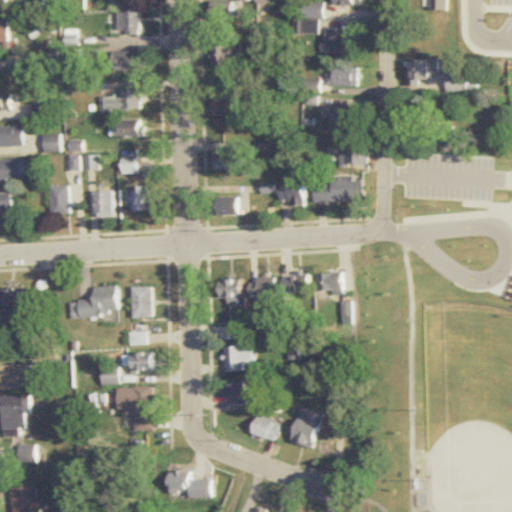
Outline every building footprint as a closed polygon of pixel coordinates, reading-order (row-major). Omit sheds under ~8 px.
[(427,0),(427,8),(448,10),(448,0),(427,0)] [(493,0),(471,0),(471,9),(493,10),(493,0)] [(216,2),(216,19),(236,19),(236,2),(216,2)] [(0,16),(13,16),(13,3),(0,3),(0,16)] [(123,13),(123,37),(145,37),(145,13),(123,13)] [(0,42),(11,42),(11,22),(0,22),(0,42)] [(357,54),(357,29),(329,29),(329,54),(357,54)] [(81,45),(81,31),(69,31),(69,45),(81,45)] [(217,67),(234,67),(234,46),(217,46),(217,67)] [(85,50),(67,50),(67,69),(85,69),(85,50)] [(144,52),(118,52),(118,72),(144,72),(144,52)] [(412,60),(412,83),(441,83),(441,60),(412,60)] [(361,87),(361,69),(329,69),(329,87),(361,87)] [(469,74),(448,74),(448,92),(469,92),(469,74)] [(145,90),(125,90),(125,98),(104,99),(104,111),(145,110),(145,90)] [(0,95),(0,111),(16,111),(16,95),(0,95)] [(217,101),(217,116),(239,116),(239,101),(217,101)] [(38,119),(55,119),(55,103),(38,103),(38,119)] [(359,124),(359,107),(329,107),(329,124),(359,124)] [(146,124),(123,124),(123,139),(146,139),(146,124)] [(0,127),(0,146),(28,146),(28,127),(0,127)] [(49,153),(66,153),(66,134),(49,134),(49,153)] [(342,153),(342,168),(370,168),(370,142),(348,142),(348,153),(342,153)] [(246,169),(246,155),(219,155),(219,169),(246,169)] [(102,156),(90,156),(90,170),(102,170),(102,156)] [(126,156),(126,174),(142,174),(142,156),(126,156)] [(71,170),(83,171),(84,158),(71,157),(71,170)] [(25,160),(3,160),(3,180),(25,180),(25,160)] [(317,202),(364,201),(364,178),(317,179),(317,202)] [(293,201),(293,205),(307,205),(307,182),(282,182),(282,201),(293,201)] [(55,186),(55,215),(74,215),(74,186),(55,186)] [(118,191),(100,191),(100,217),(118,217),(118,191)] [(154,191),(129,191),(129,212),(154,212),(154,191)] [(0,226),(17,226),(16,193),(0,193),(0,226)] [(220,215),(242,215),(242,198),(220,198),(220,215)] [(311,293),(311,273),(290,273),(290,293),(311,293)] [(345,295),(345,273),(320,273),(320,295),(345,295)] [(271,298),(278,298),(278,279),(252,279),(252,302),(271,302),(271,298)] [(223,281),(223,299),(244,299),(244,281),(223,281)] [(120,287),(97,288),(98,301),(74,301),(74,319),(121,318),(120,287)] [(156,319),(156,287),(135,287),(135,319),(156,319)] [(22,291),(4,291),(4,339),(21,339),(22,291)] [(344,323),(352,323),(352,304),(344,304),(344,323)] [(228,347),(228,371),(246,371),(246,347),(228,347)] [(134,367),(134,373),(157,373),(157,356),(126,356),(126,367),(134,367)] [(36,389),(36,366),(3,366),(3,389),(36,389)] [(104,386),(122,386),(122,368),(104,368),(104,386)] [(248,406),(248,381),(227,381),(227,406),(248,406)] [(137,431),(156,431),(156,389),(121,389),(121,411),(137,411),(137,431)] [(346,414),(347,394),(332,394),(332,414),(346,414)] [(5,397),(5,429),(33,429),(33,397),(5,397)] [(325,415),(303,408),(293,443),(315,449),(325,415)] [(276,443),(283,425),(260,416),(253,435),(276,443)] [(16,445),(16,466),(39,466),(39,445),(16,445)] [(172,472),(172,499),(214,499),(214,480),(194,480),(194,472),(172,472)] [(42,498),(41,487),(15,489),(17,511),(48,511),(47,498),(42,498)]
